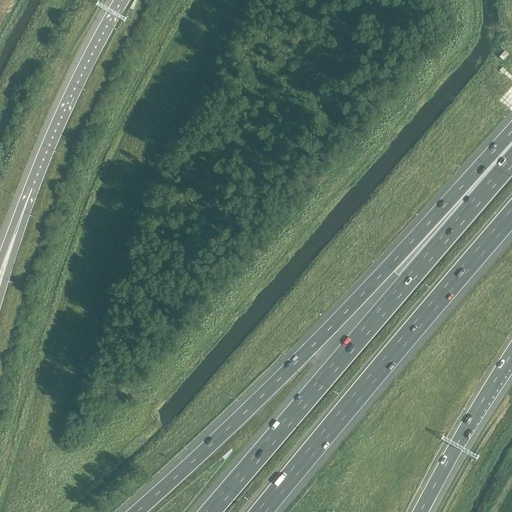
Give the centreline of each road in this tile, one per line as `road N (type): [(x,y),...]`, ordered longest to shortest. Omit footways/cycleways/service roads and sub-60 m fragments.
road 1 (motorway): [(511,137),(279,381),(137,511)]
road 2 (motorway): [(511,152),(211,511)]
road 3 (motorway): [(264,511),(511,214)]
road 4 (motorway): [(123,0),(32,189)]
road 5 (motorway): [(421,511),(511,354)]
